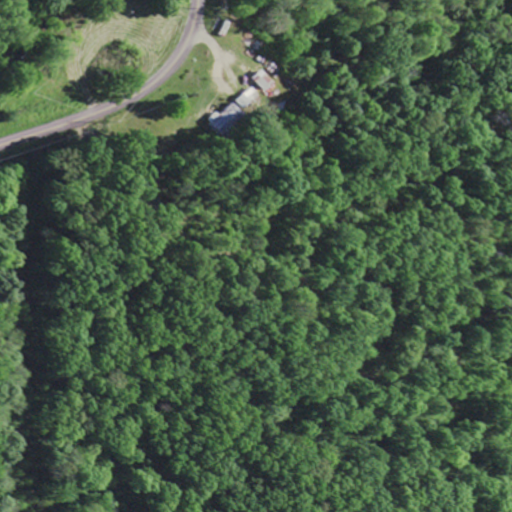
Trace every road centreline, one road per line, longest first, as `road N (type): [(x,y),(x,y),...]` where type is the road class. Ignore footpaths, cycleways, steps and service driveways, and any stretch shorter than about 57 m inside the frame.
road 1 (tertiary): [(0,147),(154,86),(186,53),(200,0)]
road 2 (residential): [(511,67),(494,82),(446,71),(381,0)]
